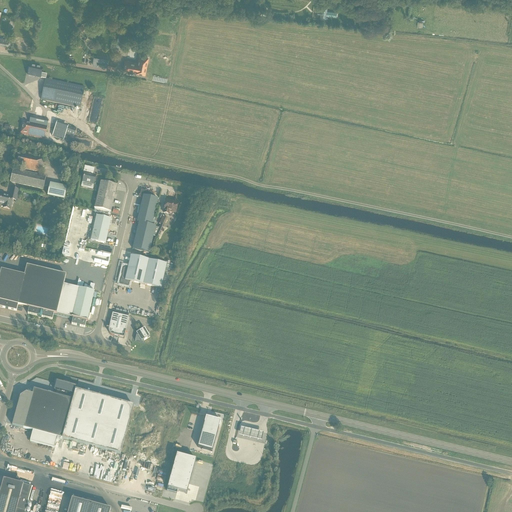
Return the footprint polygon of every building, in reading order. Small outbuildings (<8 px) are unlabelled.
[(0,45),(8,47),(9,40),(0,38),(0,45)] [(148,58),(139,56),(138,63),(125,61),(123,69),(139,72),(139,73),(144,74),(146,65),(147,65),(148,59),(147,59),(148,58)] [(94,59),(92,66),(115,69),(116,63),(110,62),(110,63),(108,62),(108,60),(96,58),(96,59),(94,59)] [(29,72),(28,76),(41,79),(43,69),(30,67),(29,68),(28,68),(28,71),(29,72)] [(80,108),(84,88),(46,79),(41,100),(80,108)] [(44,139),(48,120),(31,116),(30,123),(23,121),(20,134),(44,139)] [(74,137),(76,129),(68,126),(66,134),(74,137)] [(58,132),(56,131),(51,130),(50,136),(57,138),(63,140),(64,133),(58,131),(58,132)] [(90,142),(88,148),(100,151),(102,146),(90,142)] [(42,173),(45,159),(21,154),(21,155),(15,154),(12,166),(18,168),(42,173)] [(43,189),(46,177),(14,170),(11,182),(43,189)] [(94,184),(96,176),(93,176),(94,172),(84,170),(83,174),(85,174),(83,182),(94,184)] [(111,212),(117,186),(101,182),(94,208),(111,212)] [(50,184),(48,196),(64,199),(66,187),(50,184)] [(16,201),(19,190),(12,188),(10,197),(0,194),(0,204),(4,205),(3,208),(9,209),(10,207),(11,207),(13,200),(16,201)] [(154,217),(156,208),(158,199),(153,198),(154,193),(147,192),(141,191),(140,198),(142,198),(143,198),(139,214),(154,217)] [(176,213),(178,204),(166,202),(164,210),(165,210),(164,213),(169,214),(169,212),(176,213)] [(153,236),(155,227),(152,226),(154,217),(139,214),(137,223),(139,223),(137,232),(153,236)] [(91,240),(105,244),(111,220),(96,216),(91,240)] [(164,226),(167,218),(162,216),(159,224),(164,226)] [(44,235),(47,227),(36,223),(33,232),(44,235)] [(149,253),(151,244),(153,236),(137,232),(133,249),(149,253)] [(130,282),(161,289),(166,265),(131,256),(128,268),(125,281),(130,282)] [(66,275),(3,260),(0,274),(0,307),(16,311),(18,305),(29,308),(27,314),(38,316),(42,316),(42,317),(52,320),(54,315),(73,319),(72,324),(85,327),(86,321),(87,321),(94,291),(64,284),(66,275)] [(129,285),(130,282),(125,281),(128,268),(124,268),(123,268),(120,283),(120,285),(128,286),(129,285)] [(123,338),(128,317),(112,314),(108,329),(108,331),(109,333),(110,335),(112,336),(123,338)] [(144,341),(150,337),(144,328),(137,333),(135,341),(143,343),(144,341)] [(20,396),(12,425),(33,431),(30,442),(54,448),(57,438),(120,455),(133,406),(75,390),(76,387),(56,381),(54,390),(55,390),(54,395),(34,389),(32,394),(26,392),(20,396)] [(206,418),(197,447),(212,451),(221,421),(220,421),(220,422),(206,418)] [(239,427),(238,435),(260,440),(262,432),(239,427)] [(176,455),(166,491),(177,493),(177,491),(187,494),(196,460),(176,455)] [(0,511),(109,511),(110,509),(72,499),(68,511),(24,511),(31,488),(3,480),(0,491),(0,511)]
